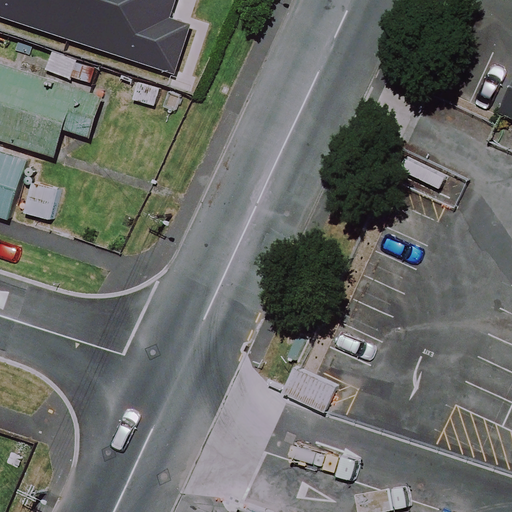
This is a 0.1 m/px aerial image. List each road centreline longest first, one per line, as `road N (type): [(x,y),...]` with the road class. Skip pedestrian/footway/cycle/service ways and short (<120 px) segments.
road 1 (tertiary): [(352,0),(177,379)]
road 2 (residential): [(0,316),(177,379)]
road 3 (tertiary): [(177,379),(112,511)]
